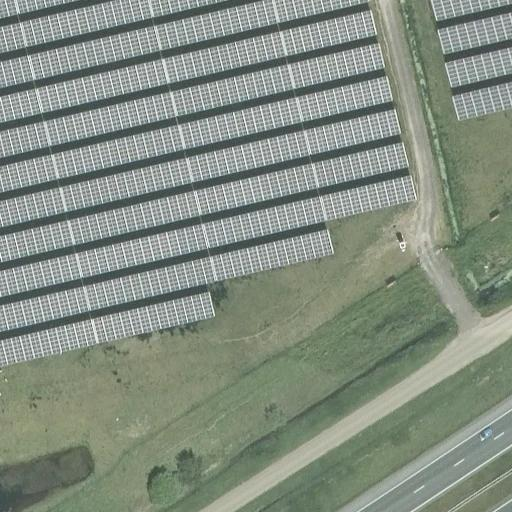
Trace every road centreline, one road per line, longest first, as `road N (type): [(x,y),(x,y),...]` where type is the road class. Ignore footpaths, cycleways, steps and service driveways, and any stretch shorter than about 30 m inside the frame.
road 1 (unclassified): [(211,511),(511,321)]
road 2 (motorway): [(511,426),(382,511)]
